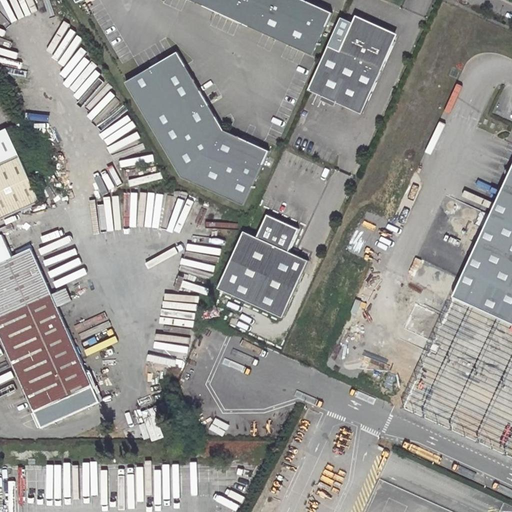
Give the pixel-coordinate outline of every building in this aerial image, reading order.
[(193,0),(314,55),(333,12),(306,0),(193,0)] [(343,47),(331,42),(311,86),(365,110),(398,38),(355,19),(343,47)] [(176,51),(125,82),(180,175),(244,204),(268,150),(223,129),(176,51)] [(0,221),(40,203),(20,157),(9,131),(0,134),(0,221)] [(511,167),(454,295),(473,304),(511,321),(511,167)] [(258,237),(245,232),(220,289),(284,318),(310,261),(290,252),(300,229),(268,215),(258,237)] [(102,401),(58,308),(52,296),(50,291),(28,246),(0,258),(0,333),(46,429),(102,401)] [(72,302),(63,284),(50,291),(52,296),(58,308),(72,302)] [(454,295),(442,322),(461,330),(473,304),(454,295)]
